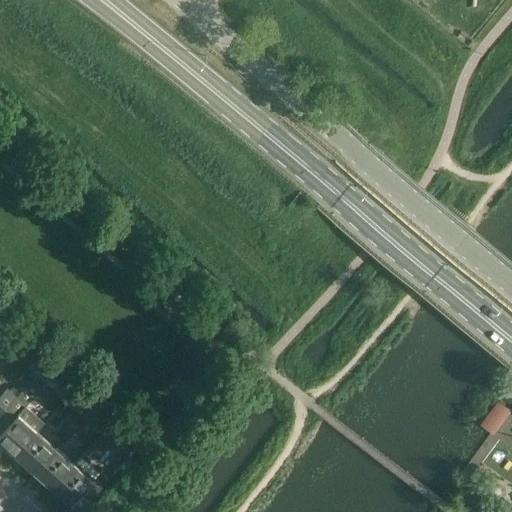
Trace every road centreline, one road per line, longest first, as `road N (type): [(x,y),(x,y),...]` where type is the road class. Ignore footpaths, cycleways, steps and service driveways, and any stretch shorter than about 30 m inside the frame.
road 1 (primary): [(511,342),(99,0)]
road 2 (unclassified): [(511,284),(189,10)]
